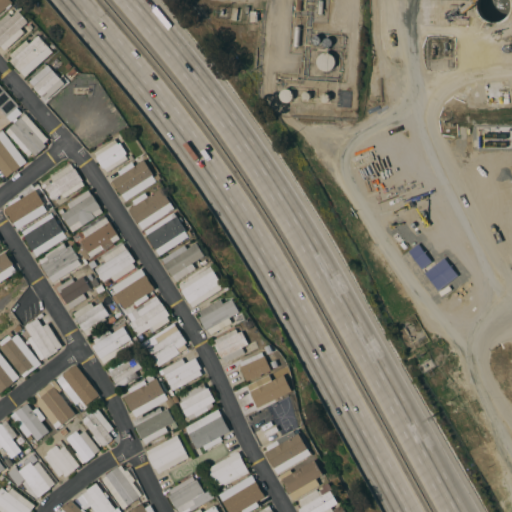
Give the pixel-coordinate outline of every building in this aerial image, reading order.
[(0,0),(0,11),(11,1),(9,0),(0,0)] [(5,50),(1,46),(0,46),(0,20),(8,13),(11,17),(18,10),(27,21),(20,28),(24,32),(5,50)] [(250,10),(256,10),(256,11),(258,11),(257,21),(250,21),(250,10)] [(299,46),(297,46),(295,46),(293,46),(294,26),(296,26),(299,26),(301,26),(299,46)] [(25,77),(10,60),(13,58),(10,55),(26,40),(29,43),(38,35),(53,52),(25,77)] [(317,44),(316,44),(314,44),(312,42),(312,41),(312,39),(312,38),(313,37),(314,36),(315,36),(317,35),(318,36),(319,36),(320,37),(321,39),(321,40),(320,41),(320,43),(319,44),(317,44)] [(329,47),(328,47),(326,47),(325,46),(323,45),(322,44),(322,43),(322,41),(323,40),(324,38),(325,37),(326,37),(328,37),(330,38),(331,39),(332,40),(332,41),(332,43),(331,44),(330,46),(329,47)] [(329,70),(328,70),(326,71),(325,70),(323,70),(322,69),(320,69),(319,67),(318,66),(318,65),(317,63),(317,62),(317,60),(317,58),(318,57),(319,56),(320,54),(321,53),(323,53),(324,52),(326,52),(327,52),(329,53),(330,53),(332,54),(333,55),(334,56),(335,58),(335,59),(335,61),(335,63),(335,64),(334,66),(333,67),(332,68),(331,69),(329,70)] [(45,100),(33,86),(34,86),(29,81),(47,64),(64,83),(45,100)] [(78,72),(71,78),(67,74),(74,68),(78,72)] [(0,84),(18,106),(7,116),(0,108),(0,84)] [(288,103),(286,103),(284,102),(281,101),(280,99),(279,97),(279,96),(280,93),(281,91),(283,90),(285,89),(288,89),(290,90),(291,91),(292,93),(293,95),(293,97),(292,100),(291,101),(289,102),(288,103)] [(306,103),(304,103),(302,102),(300,100),(299,98),(299,95),(299,93),(301,91),(302,90),(304,89),(306,89),(308,90),(309,90),(311,92),(312,94),(312,95),(312,98),(311,100),(310,102),(307,103),(306,103)] [(326,102),(325,102),(324,102),(322,101),(322,100),(321,99),(321,97),(322,96),(323,95),(323,94),(324,94),(325,94),(327,94),(328,95),(329,96),(330,98),(330,99),(329,101),(328,102),(326,102)] [(48,139),(43,143),(46,146),(35,156),(32,152),(28,156),(6,131),(25,114),(48,139)] [(27,162),(6,177),(0,168),(0,132),(3,130),(27,162)] [(107,172),(104,167),(103,168),(96,157),(97,156),(94,151),(115,138),(118,143),(120,142),(126,153),(125,154),(128,159),(107,172)] [(153,174),(152,175),(153,177),(158,174),(160,177),(126,200),(122,194),(121,194),(112,180),(120,175),(118,171),(132,162),(135,166),(143,160),(153,174)] [(64,198),(61,193),(53,199),(45,186),(43,188),(41,185),(49,180),(50,183),(53,181),(50,176),(70,163),(74,168),(75,168),(83,180),(82,180),(84,185),(64,198)] [(135,204),(132,200),(145,192),(147,196),(161,187),(174,209),(142,229),(138,222),(137,223),(128,209),(135,204)] [(88,189),(91,194),(92,194),(100,206),(99,207),(102,212),(82,225),(79,220),(70,227),(61,214),(58,210),(62,208),(64,212),(70,208),(67,203),(88,189)] [(38,209),(41,215),(37,217),(36,216),(18,228),(15,223),(14,223),(7,212),(10,210),(7,206),(23,196),(26,200),(36,193),(44,205),(38,209)] [(44,206),(49,203),(52,209),(47,211),(44,206)] [(51,212),(56,220),(58,219),(60,223),(59,224),(64,233),(67,231),(70,235),(37,256),(33,250),(28,243),(29,243),(24,235),(25,235),(22,231),(51,212)] [(159,255),(156,249),(155,249),(150,242),(152,242),(144,231),(173,212),(175,216),(176,215),(186,230),(185,230),(188,236),(159,255)] [(86,236),(81,228),(104,214),(109,222),(110,221),(118,234),(117,234),(120,238),(113,243),(113,244),(104,250),(104,249),(91,257),(88,253),(83,256),(78,247),(82,244),(80,240),(86,236)] [(184,244),(187,248),(196,242),(204,255),(192,263),(195,269),(176,281),(172,275),(172,276),(164,263),(162,259),(184,244)] [(79,257),(77,258),(81,264),(53,282),(49,276),(41,264),(42,264),(39,259),(65,243),(68,247),(71,245),(79,257)] [(132,262),(135,267),(114,281),(111,276),(103,281),(95,268),(106,262),(102,257),(123,243),(126,248),(127,248),(135,261),(132,262)] [(0,254),(5,251),(10,259),(10,258),(14,264),(13,265),(17,271),(0,282),(0,254)] [(210,266),(223,285),(225,284),(228,288),(225,290),(223,288),(193,307),(190,302),(189,303),(181,290),(182,290),(179,285),(210,266)] [(140,271),(143,276),(144,275),(152,288),(149,289),(152,294),(134,305),(132,301),(121,308),(113,295),(122,289),(119,284),(140,271)] [(71,307),(68,302),(66,303),(56,287),(72,277),(74,281),(82,276),(90,288),(83,293),(86,298),(71,307)] [(94,286),(90,280),(95,277),(99,283),(94,286)] [(98,293),(95,288),(101,284),(105,289),(98,293)] [(134,317),(127,321),(124,316),(131,312),(130,311),(156,295),(161,303),(161,302),(162,303),(163,303),(169,313),(169,315),(167,316),(169,320),(154,330),(151,326),(145,330),(145,331),(142,333),(142,332),(140,333),(138,332),(136,329),(132,321),(135,319),(134,317)] [(221,299),(223,303),(232,299),(239,312),(229,317),(232,323),(210,335),(207,329),(206,330),(199,317),(201,316),(199,311),(221,299)] [(87,335),(84,330),(83,330),(75,318),(76,318),(73,313),(91,302),(94,306),(101,302),(109,314),(105,317),(106,320),(113,315),(116,319),(109,324),(108,322),(87,335)] [(62,346),(57,349),(57,350),(45,358),(45,357),(41,359),(28,338),(31,336),(28,330),(25,332),(23,328),(25,327),(25,326),(37,317),(36,316),(42,312),(44,316),(38,319),(43,326),(48,323),(62,346)] [(249,323),(244,325),(240,327),(238,323),(247,319),(249,323)] [(154,338),(175,325),(178,330),(178,329),(180,331),(181,330),(186,339),(185,340),(187,342),(184,343),(187,347),(158,366),(155,360),(154,361),(151,357),(152,356),(148,349),(150,348),(148,345),(151,343),(153,346),(157,343),(154,338)] [(92,345),(96,343),(93,339),(109,329),(111,333),(123,326),(134,344),(103,363),(92,345)] [(236,328),(238,333),(242,331),(248,344),(242,347),(245,352),(226,362),(223,356),(221,357),(215,344),(216,343),(214,339),(236,328)] [(41,363),(23,377),(0,347),(0,341),(9,334),(8,333),(11,331),(14,334),(11,337),(12,338),(18,334),(41,363)] [(0,352),(19,377),(13,381),(14,382),(8,387),(7,386),(0,392),(0,352)] [(247,380),(241,366),(242,366),(240,362),(261,352),(263,356),(264,356),(270,369),(247,380)] [(107,368),(129,354),(131,358),(132,358),(132,357),(135,355),(136,356),(137,355),(138,356),(139,355),(141,359),(140,360),(143,366),(134,371),(137,376),(119,387),(116,383),(115,383),(109,373),(110,372),(107,368)] [(172,390),(163,373),(161,374),(159,371),(182,358),(185,363),(195,357),(201,368),(199,369),(201,374),(172,390)] [(74,366),(77,369),(79,368),(89,382),(87,384),(97,396),(85,405),(82,401),(81,402),(84,407),(81,409),(58,379),(63,375),(62,375),(74,366)] [(129,392),(127,388),(144,379),(146,383),(156,377),(167,399),(171,397),(175,404),(169,407),(165,400),(135,417),(132,411),(131,411),(123,396),(129,392)] [(274,378),(276,384),(280,382),(286,393),(258,406),(253,395),(254,395),(251,390),(274,378)] [(32,397),(54,380),(62,389),(58,392),(75,413),(56,428),(32,397)] [(203,383),(206,388),(208,387),(215,400),(211,402),(214,406),(189,420),(187,415),(186,416),(179,403),(182,401),(179,396),(203,383)] [(33,410),(37,407),(45,418),(41,421),(49,431),(37,440),(31,433),(29,434),(32,438),(29,440),(10,415),(18,409),(18,410),(27,403),(33,410)] [(91,411),(88,407),(93,403),(96,407),(91,411)] [(165,426),(168,431),(145,444),(142,438),(142,439),(135,426),(135,425),(133,421),(159,407),(162,411),(167,408),(174,421),(165,426)] [(113,428),(107,432),(112,438),(103,446),(101,444),(99,445),(92,436),(94,435),(82,419),(91,411),(92,413),(97,409),(113,428)] [(220,436),(222,440),(205,450),(202,446),(196,449),(187,431),(185,433),(182,428),(218,409),(230,431),(220,436)] [(2,446),(0,447),(0,423),(1,424),(6,420),(17,435),(12,439),(21,450),(11,458),(2,446)] [(63,436),(59,430),(64,427),(68,432),(63,436)] [(99,450),(94,454),(95,455),(85,462),(84,462),(82,463),(74,453),(76,452),(66,438),(76,430),(79,434),(84,430),(99,450)] [(277,473),(265,452),(268,450),(266,447),(279,439),(281,443),(298,433),(310,454),(277,473)] [(158,473),(146,451),(177,435),(179,439),(186,452),(188,457),(158,473)] [(64,445),(60,448),(56,442),(59,439),(64,445)] [(62,473),(58,476),(43,457),(47,454),(46,452),(56,444),(59,449),(64,445),(79,465),(64,476),(62,473)] [(225,485),(223,483),(217,486),(209,472),(206,474),(204,470),(238,452),(249,472),(225,485)] [(17,486),(7,472),(15,466),(18,471),(26,465),(22,461),(32,453),(37,459),(32,464),(33,465),(38,462),(54,483),(50,487),(49,488),(50,489),(40,497),(39,496),(38,497),(38,496),(35,498),(30,494),(22,483),(17,486)] [(8,466),(4,461),(9,457),(13,462),(8,466)] [(293,500),(284,486),(286,486),(280,475),(290,469),(292,472),(314,459),(323,474),(316,478),(319,484),(293,500)] [(122,509),(101,479),(106,476),(105,475),(117,466),(118,467),(120,465),(125,470),(127,469),(134,480),(132,482),(142,494),(122,509)] [(185,511),(179,511),(177,508),(176,508),(168,495),(171,494),(168,490),(193,476),(195,480),(196,479),(197,480),(200,478),(202,482),(200,483),(209,499),(185,511)] [(243,511),(241,508),(234,511),(229,511),(224,501),(232,496),(229,491),(253,477),(266,499),(243,511)] [(94,511),(87,502),(82,506),(76,498),(86,491),(85,490),(95,482),(116,510),(118,508),(121,511),(94,511)] [(1,511),(0,511),(0,488),(1,487),(4,489),(8,484),(11,486),(7,491),(8,492),(11,487),(34,504),(31,509),(31,510),(29,511),(1,511)] [(319,490),(322,495),(330,490),(337,503),(331,507),(332,510),(341,505),(343,510),(339,511),(301,511),(299,508),(302,507),(299,502),(319,490)] [(80,509),(82,508),(86,511),(59,511),(71,500),(80,509)] [(127,511),(142,503),(145,507),(150,504),(154,511),(127,511)]
